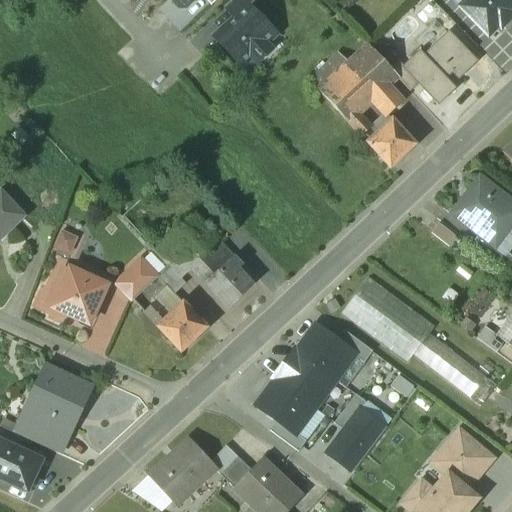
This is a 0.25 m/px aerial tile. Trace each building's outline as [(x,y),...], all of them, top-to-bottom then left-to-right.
[(173,0),(173,3),(178,8),(185,8),(194,0),(173,0)] [(232,0),(224,8),(235,19),(248,7),(254,0),(232,0)] [(511,0),(466,0),(459,7),(489,39),(511,17),(511,0)] [(274,35),(248,7),(235,19),(214,39),(241,67),(251,57),(256,63),(270,51),(264,45),(274,35)] [(434,48),(423,58),(420,54),(405,68),(404,68),(419,85),(438,105),(454,90),(444,80),(452,73),(458,79),(475,62),(452,37),(437,52),(434,48)] [(359,39),(350,47),(358,56),(367,47),(359,39)] [(358,56),(318,93),(336,113),(354,96),(376,75),(383,82),(392,74),(390,71),(367,47),(358,56)] [(419,85),(404,68),(405,68),(399,62),(390,71),(392,74),(410,93),(419,85)] [(383,82),(376,75),(354,96),(366,109),(373,103),(387,118),(402,104),(383,82)] [(354,96),(336,113),(348,126),(358,117),(366,109),(354,96)] [(358,117),(348,126),(361,139),(370,130),(358,117)] [(415,147),(391,122),(366,145),(390,171),(415,147)] [(511,131),(494,148),(511,167),(511,131)] [(511,227),(511,202),(479,178),(451,216),(479,237),(496,249),(498,246),(511,227)] [(2,193),(0,194),(0,241),(25,218),(2,193)] [(176,234),(156,253),(166,265),(178,253),(191,266),(204,254),(218,241),(195,216),(176,234)] [(431,236),(449,249),(457,238),(440,225),(431,236)] [(75,255),(81,237),(60,229),(53,248),(75,255)] [(496,249),(479,237),(471,247),(505,272),(511,265),(511,256),(498,246),(496,249)] [(218,241),(204,254),(220,272),(235,258),(218,241)] [(191,266),(178,253),(166,265),(169,267),(181,280),(192,270),(193,269),(191,266)] [(220,272),(204,254),(191,266),(193,269),(192,270),(206,285),(220,272)] [(220,272),(206,285),(229,310),(253,287),(239,271),(243,267),(235,258),(220,272)] [(140,262),(116,285),(132,302),(133,300),(156,279),(140,262)] [(181,280),(169,267),(156,279),(165,288),(173,297),(174,295),(185,285),(181,280)] [(106,287),(64,268),(53,291),(58,293),(51,308),(88,325),(106,287)] [(156,279),(133,300),(144,313),(155,303),(152,300),(165,288),(156,279)] [(415,357),(481,408),(497,385),(431,336),(436,331),(368,281),(343,316),(409,365),(415,357)] [(174,295),(183,304),(194,294),(185,285),(174,295)] [(173,297),(165,288),(152,300),(155,303),(144,313),(158,327),(183,304),(174,295),(173,297)] [(444,297),(456,306),(462,299),(449,290),(444,297)] [(206,329),(183,304),(158,327),(157,328),(181,353),(206,329)] [(511,318),(497,338),(504,343),(511,349),(511,318)] [(336,383),(356,356),(312,324),(293,351),(336,383)] [(496,354),(504,343),(497,338),(485,329),(477,340),(496,354)] [(317,410),(336,383),(293,351),(273,378),(317,410)] [(93,390),(44,367),(34,389),(42,393),(28,424),(27,425),(64,442),(78,410),(82,412),(93,390)] [(297,437),(317,410),(273,378),(254,405),(297,437)] [(327,455),(352,474),(385,431),(360,412),(327,455)] [(64,442),(27,425),(28,424),(19,420),(13,434),(58,455),(64,442)] [(492,460),(458,432),(439,455),(454,468),(447,476),(465,491),(492,460)] [(0,444),(0,481),(27,494),(41,463),(0,444)] [(193,444),(172,464),(168,460),(149,477),(171,501),(176,507),(215,472),(217,470),(210,463),(193,444)] [(226,447),(210,463),(217,470),(215,472),(220,476),(237,457),(226,447)] [(237,457),(220,476),(234,490),(252,471),(237,457)] [(234,490),(233,490),(256,511),(287,511),(297,502),(277,483),(281,479),(262,460),(252,471),(234,490)] [(433,493),(416,511),(466,511),(476,501),(465,491),(447,476),(433,493)] [(171,501),(149,477),(132,493),(158,511),(171,501)] [(420,482),(401,505),(408,511),(416,511),(433,493),(420,482)]
